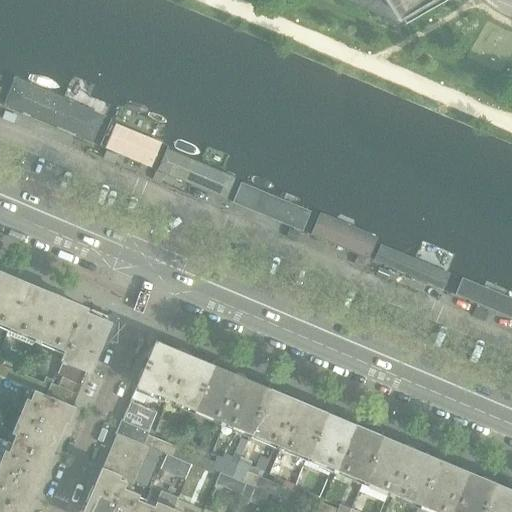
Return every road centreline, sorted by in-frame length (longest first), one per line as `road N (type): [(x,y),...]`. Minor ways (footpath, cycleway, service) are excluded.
road 1 (residential): [(511,414),(156,265)]
road 2 (residential): [(511,343),(180,205)]
road 3 (residential): [(54,511),(156,265)]
road 4 (residential): [(180,205),(0,129)]
road 5 (residential): [(156,265),(0,198)]
